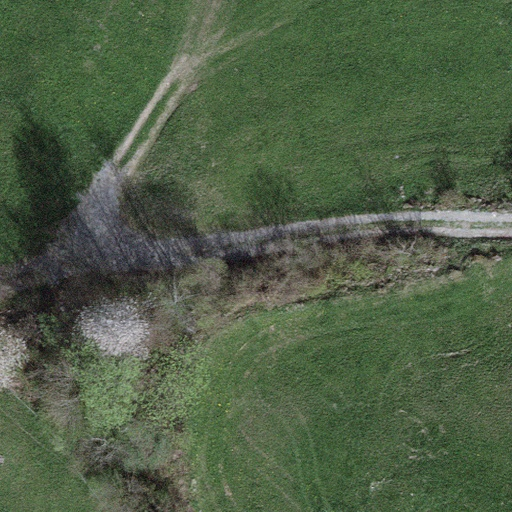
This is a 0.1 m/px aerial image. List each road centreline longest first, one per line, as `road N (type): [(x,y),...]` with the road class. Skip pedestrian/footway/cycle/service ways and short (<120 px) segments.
road 1 (track): [(511,225),(326,227),(0,282)]
road 2 (track): [(125,257),(110,240),(98,200),(189,59)]
